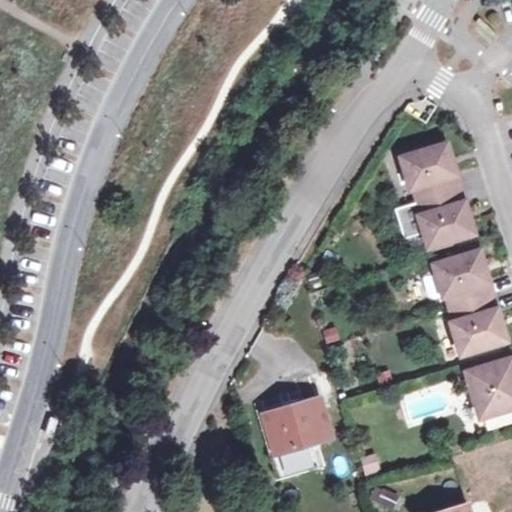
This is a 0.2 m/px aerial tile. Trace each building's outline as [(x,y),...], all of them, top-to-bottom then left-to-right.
[(437,106),(426,100),(409,104),(405,110),(426,123),(437,106)] [(416,202),(460,189),(447,145),(403,158),(408,174),(410,173),(414,186),(412,187),(416,202)] [(460,189),(416,202),(402,207),(411,239),(426,234),(430,246),(452,239),(474,233),(460,189)] [(452,239),(430,246),(431,251),(454,244),(452,239)] [(449,310),(493,296),(480,252),(436,266),(440,281),(442,280),(447,293),(444,294),(449,310)] [(493,296),(449,310),(453,325),(456,324),(460,338),(457,338),(462,354),(506,340),(493,296)] [(475,388),(480,401),(477,402),(482,417),(511,407),(511,359),(468,373),(473,389),(475,388)] [(331,438),(321,400),(299,406),(287,409),(267,415),(277,452),(311,443),(331,438)] [(286,403),(287,409),(299,406),(298,400),(286,403)] [(317,467),(311,443),(277,452),(267,415),(258,417),(275,478),(317,467)] [(45,437),(52,440),(59,420),(55,419),(51,418),(45,437)] [(363,478),(380,473),(374,452),(357,457),(363,478)] [(110,487),(125,495),(132,481),(117,474),(110,487)]
